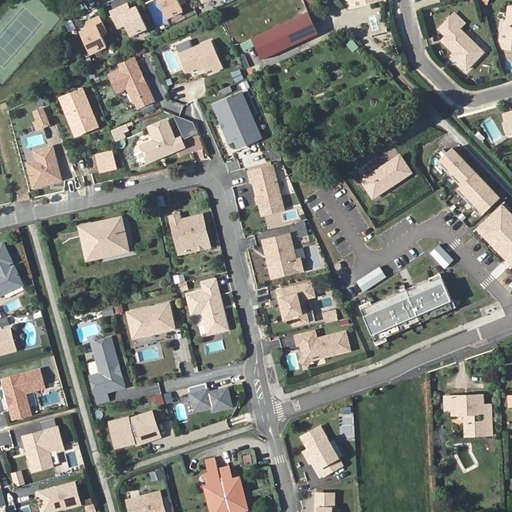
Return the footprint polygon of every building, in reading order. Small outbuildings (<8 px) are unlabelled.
[(156,0),(165,19),(182,12),(176,0),(156,0)] [(127,12),(124,5),(109,12),(117,28),(125,24),(130,36),(147,28),(137,7),(132,9),(127,12)] [(511,7),(508,7),(505,28),(501,32),(500,40),(503,48),(511,49),(511,7)] [(260,60),(318,32),(308,11),(249,37),(260,60)] [(455,58),(453,61),(464,71),(482,53),(455,27),(460,21),(453,14),(438,29),(446,36),(439,42),(452,55),(455,58)] [(89,28),(84,30),(78,32),(87,53),(105,45),(101,34),(105,32),(98,17),(86,23),(89,28)] [(210,40),(178,54),(186,73),(199,67),(203,65),(204,67),(206,71),(212,68),(214,71),(222,67),(210,40)] [(133,59),(120,66),(122,70),(123,73),(137,66),(133,59)] [(122,70),(109,76),(118,93),(127,88),(131,89),(129,93),(134,102),(136,102),(139,108),(154,101),(137,66),(123,73),(122,70)] [(236,81),(244,78),(241,69),(233,72),(236,81)] [(83,88),(63,96),(75,125),(81,123),(85,132),(98,126),(83,88)] [(127,102),(132,99),(127,89),(122,92),(127,102)] [(241,92),(213,105),(221,123),(223,122),(225,127),(223,128),(229,142),(235,140),(238,147),(255,140),(242,113),(240,114),(237,108),(234,109),(233,107),(245,102),(241,92)] [(81,123),(75,125),(63,96),(59,98),(75,136),(85,132),(81,123)] [(261,137),(245,102),(233,107),(234,109),(237,108),(240,114),(242,113),(255,140),(261,137)] [(37,120),(40,128),(50,124),(43,108),(34,111),(37,120)] [(178,121),(192,151),(203,146),(190,116),(178,121)] [(154,140),(141,146),(148,162),(157,158),(158,154),(162,153),(163,155),(184,146),(181,137),(175,140),(167,120),(149,127),(154,140)] [(114,130),(117,140),(126,137),(122,127),(114,130)] [(53,146),(34,151),(37,160),(39,167),(29,170),(34,187),(49,183),(49,180),(52,180),(55,181),(62,179),(53,146)] [(205,148),(195,150),(197,159),(207,157),(205,148)] [(500,198),(452,148),(440,160),(463,184),(458,189),(483,214),(500,198)] [(112,155),(98,159),(101,171),(115,167),(112,155)] [(373,198),(411,173),(400,157),(362,182),(373,198)] [(27,163),(29,170),(39,167),(37,160),(27,163)] [(273,165),(249,172),(252,182),(255,181),(263,214),(284,209),(273,165)] [(511,209),(511,208),(505,201),(502,203),(510,211),(511,209)] [(511,213),(510,211),(502,203),(476,228),(484,237),(511,266),(511,213)] [(179,214),(170,216),(174,231),(180,230),(186,252),(210,246),(202,215),(181,220),(179,214)] [(97,253),(127,245),(121,218),(81,227),(88,261),(98,258),(97,253)] [(476,228),(474,231),(481,239),(484,237),(476,228)] [(180,230),(174,231),(179,254),(186,252),(180,230)] [(290,235),(266,241),(271,259),(275,278),(303,271),(300,260),(296,261),(290,235)] [(4,244),(0,245),(0,296),(23,286),(14,267),(10,269),(8,265),(13,263),(4,244)] [(129,251),(127,245),(97,253),(98,258),(129,251)] [(184,274),(174,275),(175,282),(185,281),(184,274)] [(372,303),(361,308),(375,341),(385,336),(411,326),(410,324),(420,320),(421,322),(453,308),(450,300),(441,276),(431,279),(430,277),(414,284),(415,286),(408,289),(407,288),(372,303)] [(214,327),(215,332),(227,329),(223,310),(221,310),(219,305),(221,305),(215,280),(202,283),(204,291),(187,295),(192,313),(202,311),(206,325),(210,325),(214,327)] [(175,283),(176,291),(188,289),(187,281),(175,283)] [(312,282),(304,284),(308,300),(316,298),(312,282)] [(304,284),(280,289),(282,297),(280,298),(285,318),(290,317),(291,320),(293,327),(309,323),(304,301),(308,300),(304,284)] [(280,289),(275,290),(283,322),(291,320),(290,317),(285,318),(280,298),(282,297),(280,289)] [(128,311),(132,330),(140,328),(142,335),(164,330),(162,324),(173,321),(169,302),(128,311)] [(113,305),(102,308),(104,316),(115,313),(113,305)] [(335,310),(322,313),(323,320),(337,316),(335,310)] [(162,324),(164,330),(174,327),(173,321),(162,324)] [(210,325),(206,325),(208,334),(215,332),(214,327),(210,325)] [(133,336),(142,335),(140,328),(132,330),(133,336)] [(11,329),(0,332),(0,353),(1,355),(7,353),(8,350),(16,348),(11,329)] [(314,332),(295,337),(297,345),(300,344),(302,343),(303,347),(302,350),(303,356),(310,360),(349,350),(345,332),(316,339),(314,332)] [(117,367),(120,367),(111,337),(92,342),(101,373),(90,376),(96,395),(126,386),(122,373),(119,374),(117,367)] [(160,360),(160,341),(135,340),(135,359),(160,360)] [(191,358),(188,340),(171,344),(174,361),(191,358)] [(307,366),(310,360),(303,356),(300,361),(307,366)] [(96,361),(88,363),(91,374),(99,372),(96,361)] [(192,362),(182,362),(182,374),(192,374),(192,362)] [(6,387),(5,390),(13,420),(31,415),(25,394),(44,388),(39,371),(2,381),(4,385),(5,384),(6,387)] [(205,383),(188,387),(193,410),(211,407),(212,411),(230,407),(226,389),(208,393),(205,393),(205,390),(207,390),(205,383)] [(166,404),(174,402),(172,392),(164,393),(166,404)] [(482,394),(444,394),(444,408),(451,408),(451,413),(463,413),(463,435),(490,435),(490,403),(482,403),(482,394)] [(97,410),(91,412),(94,422),(101,419),(97,410)] [(150,438),(158,436),(150,411),(142,413),(142,416),(137,418),(137,417),(129,419),(128,416),(116,418),(117,422),(109,424),(113,442),(122,440),(125,441),(128,442),(131,442),(134,441),(133,438),(137,437),(137,440),(149,436),(150,438)] [(319,426),(300,437),(309,453),(312,454),(314,457),(313,460),(323,476),(342,464),(319,426)] [(57,428),(23,437),(26,450),(29,450),(30,454),(28,457),(32,471),(52,466),(48,451),(55,449),(54,447),(62,445),(57,428)] [(0,471),(9,470),(5,451),(0,451),(0,471)] [(220,483),(214,459),(205,462),(209,474),(204,475),(207,486),(205,490),(210,511),(230,511),(222,482),(220,483)] [(227,468),(219,470),(222,482),(230,511),(243,511),(243,510),(245,506),(239,481),(235,479),(230,480),(227,468)] [(12,472),(15,486),(26,483),(23,469),(12,472)] [(151,472),(153,480),(161,479),(159,471),(151,472)] [(37,497),(37,501),(50,497),(58,501),(60,511),(64,511),(58,491),(37,497)] [(164,511),(159,492),(127,501),(129,511),(164,511)] [(333,493),(316,493),(316,508),(318,508),(317,511),(331,511),(331,508),(333,508),(333,493)] [(37,497),(20,502),(22,511),(60,511),(58,501),(50,497),(37,501),(37,497)] [(97,511),(94,503),(85,506),(87,511),(97,511)]
